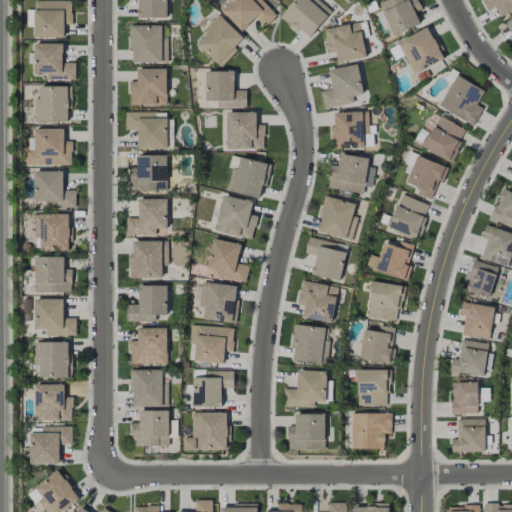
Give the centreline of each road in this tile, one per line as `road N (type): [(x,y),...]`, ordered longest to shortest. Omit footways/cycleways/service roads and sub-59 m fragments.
road 1 (residential): [(102,0),(105,474)]
road 2 (residential): [(282,72),(306,158),(268,315),(262,474)]
road 3 (tertiary): [(511,120),(472,191),(439,290),(424,373),(421,511)]
road 4 (residential): [(105,474),(511,472)]
